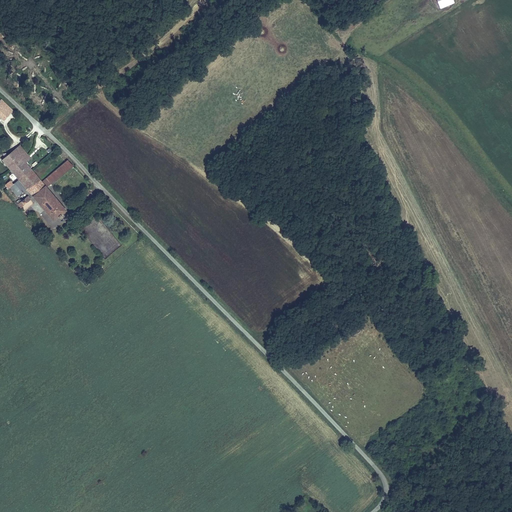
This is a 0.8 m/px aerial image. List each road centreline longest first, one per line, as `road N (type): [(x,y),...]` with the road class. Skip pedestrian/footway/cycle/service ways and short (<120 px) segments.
road 1 (unclassified): [(0,86),(352,440),(383,477),(386,492),(367,511)]
road 2 (unknown): [(212,0),(154,57),(47,132)]
